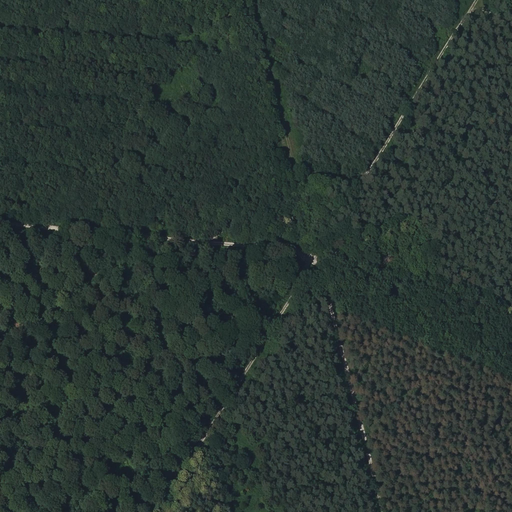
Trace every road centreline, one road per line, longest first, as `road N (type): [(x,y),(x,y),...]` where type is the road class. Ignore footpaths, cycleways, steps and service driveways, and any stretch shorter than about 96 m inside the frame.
road 1 (track): [(476,0),(371,167),(349,179),(298,184),(202,244)]
road 2 (track): [(0,224),(313,248)]
road 3 (track): [(371,167),(313,248),(469,290),(511,316)]
road 4 (track): [(313,248),(157,511)]
road 5 (track): [(313,248),(381,511)]
road 6 (track): [(252,0),(313,248)]
